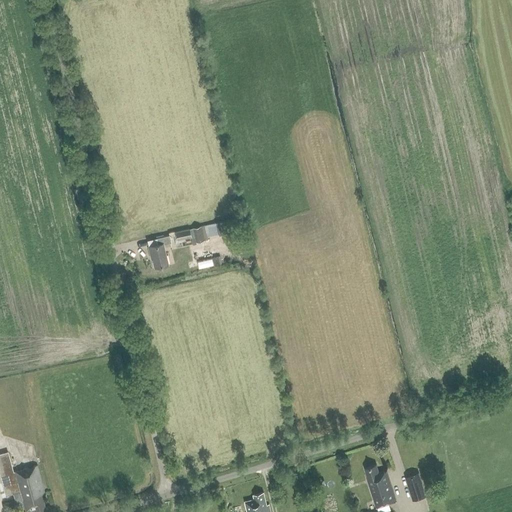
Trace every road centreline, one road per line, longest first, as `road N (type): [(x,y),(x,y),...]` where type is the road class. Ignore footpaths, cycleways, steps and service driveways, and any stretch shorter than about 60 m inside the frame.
road 1 (unclassified): [(168,495),(51,0)]
road 2 (unclassified): [(168,495),(511,388)]
